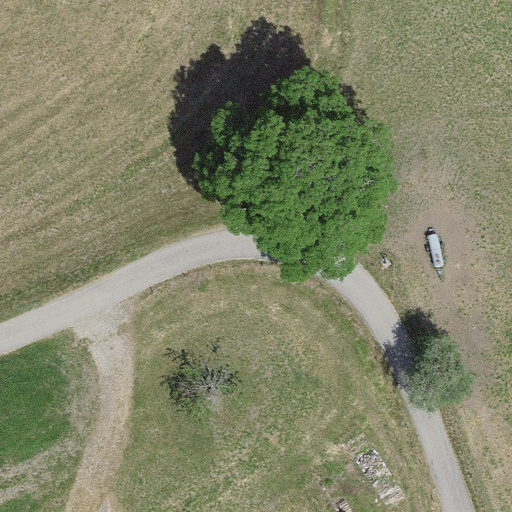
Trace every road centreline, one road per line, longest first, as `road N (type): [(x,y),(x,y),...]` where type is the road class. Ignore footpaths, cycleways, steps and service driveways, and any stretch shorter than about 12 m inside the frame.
road 1 (unclassified): [(0,336),(227,243),(317,254),(379,312),(460,511)]
road 2 (track): [(80,511),(115,406),(119,363),(103,294)]
